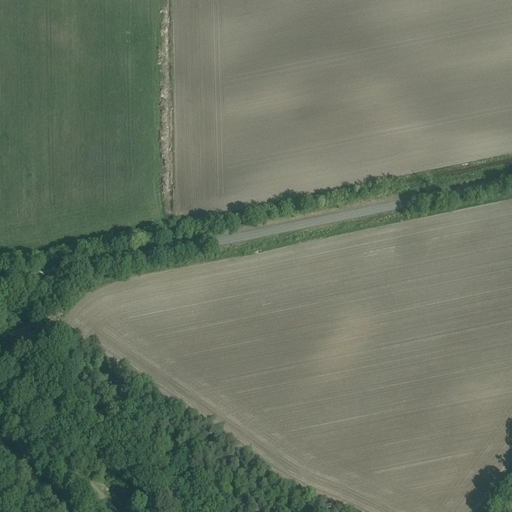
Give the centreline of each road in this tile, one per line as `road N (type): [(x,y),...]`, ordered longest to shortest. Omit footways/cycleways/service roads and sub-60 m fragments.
road 1 (unclassified): [(0,284),(511,181)]
road 2 (unclassified): [(0,390),(114,511)]
